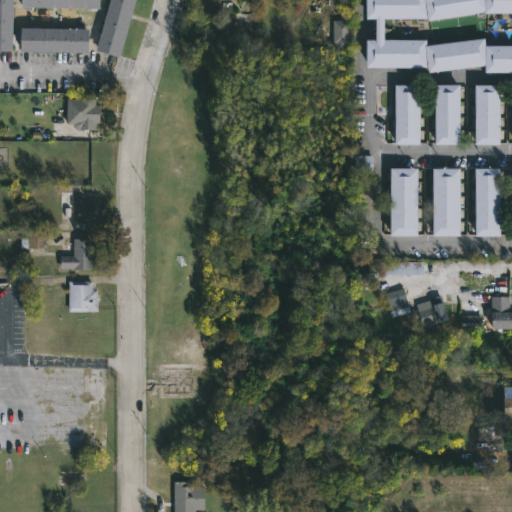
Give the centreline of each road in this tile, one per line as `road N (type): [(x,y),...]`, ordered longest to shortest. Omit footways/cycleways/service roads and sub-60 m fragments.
road 1 (residential): [(166,0),(129,157),(131,511)]
road 2 (residential): [(511,241),(371,235),(376,150),(364,127),(359,0)]
road 3 (residential): [(511,78),(364,78)]
road 4 (residential): [(376,150),(511,149)]
